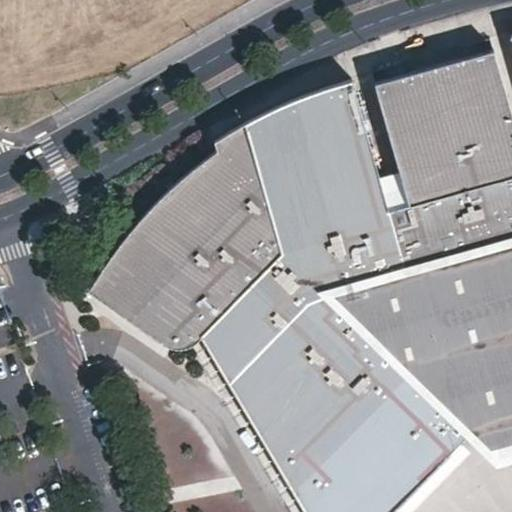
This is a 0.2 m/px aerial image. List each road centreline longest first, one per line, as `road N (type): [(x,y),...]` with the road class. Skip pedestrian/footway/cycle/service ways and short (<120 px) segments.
road 1 (tertiary): [(0,221),(270,71),(369,27),(465,0)]
road 2 (tertiary): [(328,0),(0,178)]
